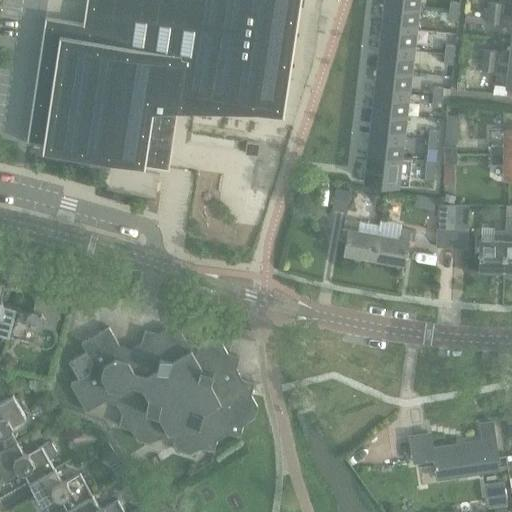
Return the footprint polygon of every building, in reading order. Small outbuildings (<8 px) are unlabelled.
[(45,17),(26,140),(43,142),(42,150),(110,160),(168,169),(179,99),(283,114),(300,0),(85,0),(82,23),(45,17)] [(504,3),(488,1),(488,7),(483,7),(483,11),(487,12),(503,13),(504,3)] [(450,2),(449,10),(459,11),(460,3),(450,2)] [(385,3),(383,24),(415,28),(417,7),(385,3)] [(449,10),(448,19),(457,20),(459,11),(449,10)] [(487,12),(486,22),(502,24),(503,13),(487,12)] [(383,24),(380,46),(412,49),(415,28),(383,24)] [(507,62),(511,62),(511,38),(510,38),(508,51),(483,48),(483,50),(470,49),(469,55),(464,54),(464,56),(507,62)] [(445,44),(444,53),(453,54),(455,46),(445,44)] [(380,46),(378,67),(410,71),(412,49),(380,46)] [(444,53),(443,62),(452,63),(453,54),(444,53)] [(495,72),(496,60),(482,59),(481,70),(495,72)] [(378,67),(375,89),(407,92),(410,71),(378,67)] [(434,87),(433,95),(442,96),(443,88),(434,87)] [(375,89),(372,110),(405,114),(407,92),(375,89)] [(433,95),(432,104),(441,105),(442,96),(433,95)] [(372,110),(370,132),(402,135),(405,114),(372,110)] [(456,145),(460,116),(446,115),(443,145),(456,145)] [(491,145),(491,154),(511,153),(511,129),(502,130),(502,144),(491,145)] [(429,130),(428,138),(437,139),(438,131),(429,130)] [(370,132),(367,153),(400,157),(402,135),(370,132)] [(428,138),(427,147),(436,148),(437,139),(428,138)] [(246,141),(244,153),(256,155),(258,143),(246,141)] [(457,154),(456,145),(443,145),(443,154),(457,154)] [(367,153),(364,179),(407,184),(410,158),(400,157),(367,153)] [(503,178),(511,178),(511,153),(491,154),(491,163),(503,163),(503,178)] [(443,154),(444,163),(457,163),(457,154),(443,154)] [(450,176),(444,176),(444,186),(454,186),(454,180),(450,176)] [(412,181),(411,190),(419,191),(420,182),(412,181)] [(420,182),(419,191),(428,192),(429,183),(420,182)] [(331,209),(345,211),(349,191),(335,188),(331,209)] [(376,190),(367,196),(371,202),(376,202),(381,198),(376,190)] [(446,194),(444,200),(453,202),(455,197),(446,194)] [(427,196),(425,208),(433,209),(435,198),(427,196)] [(438,227),(454,228),(456,204),(439,203),(438,227)] [(454,228),(467,228),(468,204),(456,204),(454,228)] [(504,238),(503,270),(511,270),(511,216),(505,217),(505,228),(504,238)] [(347,228),(343,251),(374,257),(379,224),(344,218),(343,227),(347,228)] [(379,224),(374,257),(404,263),(408,239),(412,239),(414,231),(401,229),(401,225),(380,221),(379,224)] [(480,237),(479,269),(503,270),(504,238),(505,228),(495,227),(494,237),(480,237)] [(0,297),(4,283),(0,281),(0,330),(8,332),(15,305),(4,302),(0,297)] [(27,308),(15,305),(8,332),(33,339),(37,325),(42,322),(54,325),(62,297),(36,290),(33,304),(27,308)] [(186,341),(180,330),(167,327),(155,333),(145,330),(141,341),(129,348),(120,345),(109,326),(82,341),(87,349),(69,359),(78,378),(70,383),(84,409),(104,398),(115,401),(122,412),(119,424),(131,429),(138,439),(150,442),(161,436),(172,439),(178,450),(190,454),(202,447),(214,450),(217,439),(228,432),(240,435),(243,424),(254,417),(258,405),(252,393),(255,382),(244,379),(237,367),(240,356),(229,353),(223,341),(210,338),(200,344),(186,341)] [(6,355),(4,364),(13,366),(14,360),(12,357),(6,355)] [(0,449),(16,440),(10,429),(12,423),(24,416),(11,393),(0,399),(0,449)] [(412,462),(432,460),(434,478),(499,468),(492,422),(479,424),(482,446),(456,450),(455,445),(431,448),(429,434),(408,437),(412,462)] [(72,445),(92,444),(92,431),(72,431),(72,445)] [(28,452),(22,450),(16,440),(0,449),(0,469),(4,477),(17,469),(23,471),(29,482),(54,467),(41,444),(28,452)] [(122,463),(112,469),(118,479),(128,472),(122,463)] [(60,498),(66,509),(92,494),(79,472),(67,478),(60,477),(54,467),(29,482),(42,504),(55,496),(60,498)] [(503,483),(487,485),(490,507),(506,505),(503,483)] [(125,511),(117,498),(104,506),(97,504),(92,494),(66,509),(68,511),(125,511)]
